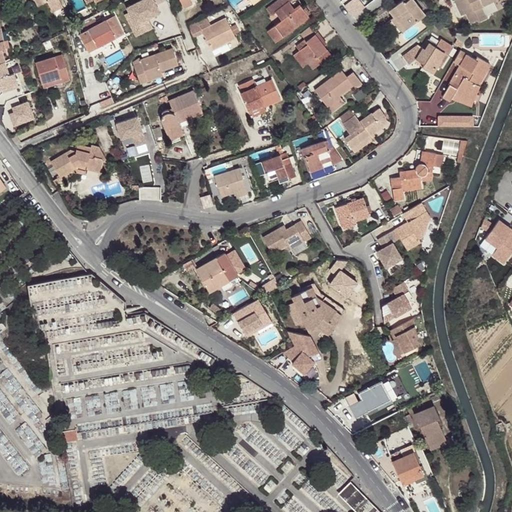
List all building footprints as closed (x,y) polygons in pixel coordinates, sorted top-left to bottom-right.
[(141,0),(126,8),(128,12),(136,27),(149,21),(148,18),(160,12),(156,5),(165,0),(141,0)] [(179,0),(184,8),(192,4),(190,0),(179,0)] [(278,0),(266,9),(271,15),(275,12),(281,20),(267,31),(276,42),(283,36),(309,17),(300,4),(295,9),(289,1),(290,0),(278,0)] [(412,0),(402,0),(389,11),(394,17),(391,19),(402,32),(424,15),(412,0)] [(493,0),(454,0),(461,15),(466,13),(471,23),(478,20),(479,22),(488,17),(482,6),(492,1),(493,0)] [(61,2),(50,7),(53,12),(63,7),(61,2)] [(136,27),(128,12),(124,14),(135,36),(152,28),(149,21),(136,27)] [(115,15),(106,20),(115,38),(123,33),(115,15)] [(93,16),(75,25),(88,51),(115,38),(106,20),(97,24),(93,16)] [(209,20),(199,25),(201,30),(211,50),(236,38),(226,18),(211,25),(209,20)] [(300,34),(305,40),(306,41),(317,32),(312,25),(300,34)] [(296,47),(299,51),(309,63),(313,69),(322,62),(323,63),(332,56),(324,46),(319,40),(322,38),(318,32),(306,41),(305,40),(296,47)] [(418,45),(402,57),(409,65),(413,61),(416,59),(424,64),(422,66),(433,73),(437,66),(441,59),(445,52),(435,46),(427,41),(423,48),(418,45)] [(141,63),(134,66),(140,83),(162,76),(161,71),(160,69),(163,67),(164,70),(178,65),(172,48),(140,60),(141,63)] [(299,51),(293,55),(302,68),(309,63),(299,51)] [(62,54),(55,57),(57,64),(64,62),(62,54)] [(475,59),(466,54),(459,66),(461,68),(458,74),(455,73),(448,85),(449,85),(442,97),(450,102),(452,99),(455,93),(474,100),(480,85),(478,84),(490,64),(477,56),(475,59)] [(55,57),(36,63),(42,83),(61,77),(63,82),(70,80),(64,62),(57,64),(55,57)] [(0,95),(4,94),(4,93),(19,87),(14,74),(10,75),(6,62),(0,63),(0,95)] [(324,83),(315,90),(328,107),(341,98),(339,95),(353,85),(356,88),(362,84),(353,72),(347,77),(342,70),(333,77),(334,79),(328,84),(329,85),(326,87),(324,83)] [(61,77),(42,83),(43,88),(63,82),(61,77)] [(334,79),(333,77),(324,83),(326,87),(329,85),(328,84),(334,79)] [(242,92),(240,93),(248,110),(264,103),(265,106),(281,99),(272,79),(256,86),(253,79),(239,85),(242,92)] [(161,121),(170,141),(183,135),(179,123),(203,112),(194,90),(169,100),(172,108),(169,109),(165,111),(162,113),(163,115),(162,117),(161,119),(161,121)] [(455,93),(452,99),(471,107),(474,100),(455,93)] [(341,98),(328,107),(331,112),(345,102),(341,98)] [(264,103),(248,110),(251,118),(267,111),(265,106),(264,103)] [(355,115),(352,107),(340,116),(343,124),(355,115)] [(344,138),(354,152),(372,139),(371,138),(369,136),(374,133),(383,126),(385,123),(386,119),(385,116),(379,108),(363,119),(366,123),(363,126),(360,122),(355,115),(343,124),(350,135),(344,138)] [(138,117),(117,124),(122,139),(133,136),(137,147),(146,143),(138,117)] [(327,140),(302,149),(310,172),(323,167),(322,162),(331,159),(333,163),(333,164),(342,160),(332,147),(330,148),(327,140)] [(467,141),(461,140),(458,159),(461,159),(467,141)] [(81,169),(86,171),(86,168),(101,171),(104,160),(106,159),(100,147),(91,145),(91,148),(77,144),(76,151),(75,153),(68,157),(66,153),(51,162),(60,177),(75,168),(74,167),(78,165),(81,169)] [(425,151),(423,163),(421,163),(420,163),(419,164),(417,165),(416,166),(416,167),(415,169),(416,169),(399,172),(400,177),(391,178),(392,189),(394,201),(404,199),(403,190),(422,187),(421,180),(430,179),(432,171),(433,165),(436,153),(425,151)] [(287,152),(261,162),(266,173),(269,182),(278,178),(287,175),(289,178),(295,176),(287,152)] [(445,155),(436,153),(433,165),(442,167),(445,155)] [(261,162),(254,164),(259,176),(266,173),(261,162)] [(78,165),(74,167),(75,168),(78,173),(85,175),(86,171),(81,169),(78,165)] [(240,168),(214,176),(220,196),(235,192),(247,188),(240,168)] [(247,188),(235,192),(237,197),(248,194),(247,188)] [(210,194),(201,197),(204,207),(204,208),(213,205),(210,194)] [(347,203),(335,208),(340,222),(341,222),(344,229),(355,224),(353,221),(370,216),(363,197),(347,203)] [(421,203),(403,213),(408,222),(409,224),(406,226),(405,223),(395,229),(407,250),(420,242),(419,239),(422,237),(429,218),(421,203)] [(398,204),(390,209),(394,216),(402,211),(398,204)] [(286,229),(281,232),(279,229),(263,238),(273,255),(288,245),(290,249),(304,241),(310,237),(301,220),(286,229)] [(511,228),(499,220),(495,226),(488,221),(484,220),(481,228),(484,229),(489,233),(485,239),(497,247),(492,255),(504,263),(511,252),(511,228)] [(246,227),(236,232),(249,257),(259,251),(246,227)] [(389,233),(378,239),(383,248),(376,252),(386,267),(401,259),(392,243),(395,242),(389,233)] [(225,253),(196,269),(210,292),(221,286),(220,284),(227,279),(229,281),(238,276),(225,253)] [(408,291),(403,282),(392,288),(397,297),(382,306),(390,320),(411,307),(407,301),(403,295),(408,291)] [(310,284),(311,287),(316,297),(317,298),(321,300),(336,311),(341,314),(344,309),(321,293),(320,292),(317,288),(315,284),(314,283),(310,284)] [(265,284),(256,290),(263,295),(269,291),(265,284)] [(316,297),(311,287),(291,296),(294,302),(287,305),(296,325),(303,321),(306,327),(311,329),(316,327),(325,333),(332,323),(329,321),(336,311),(321,300),(317,298),(316,297)] [(403,295),(407,301),(412,298),(408,291),(403,295)] [(257,299),(232,314),(245,337),(256,330),(254,327),(268,318),(257,299)] [(213,303),(209,307),(217,313),(220,309),(213,303)] [(332,323),(325,333),(328,335),(342,315),(336,311),(329,321),(332,323)] [(268,318),(254,327),(256,330),(270,322),(268,318)] [(412,318),(392,330),(396,339),(393,340),(391,341),(399,355),(418,345),(412,318)] [(293,346),(281,352),(293,360),(291,362),(304,372),(313,359),(320,359),(310,336),(286,332),(293,346)] [(355,364),(349,367),(358,384),(365,380),(360,370),(359,371),(355,364)] [(381,380),(358,392),(362,397),(348,404),(354,417),(368,410),(377,405),(379,407),(391,401),(384,386),(381,380)] [(384,386),(391,401),(396,398),(389,384),(384,386)] [(434,405),(414,414),(429,446),(446,439),(440,426),(437,419),(440,417),(434,405)] [(409,414),(402,417),(406,425),(412,422),(409,414)] [(60,431),(62,441),(77,439),(76,429),(60,431)] [(448,444),(446,439),(429,446),(431,451),(448,444)] [(400,453),(402,457),(393,461),(402,480),(414,475),(415,478),(416,481),(427,476),(415,451),(413,452),(411,448),(400,453)] [(358,510),(367,501),(349,483),(340,492),(358,510)] [(367,501),(358,510),(359,511),(371,511),(374,509),(367,501)]
